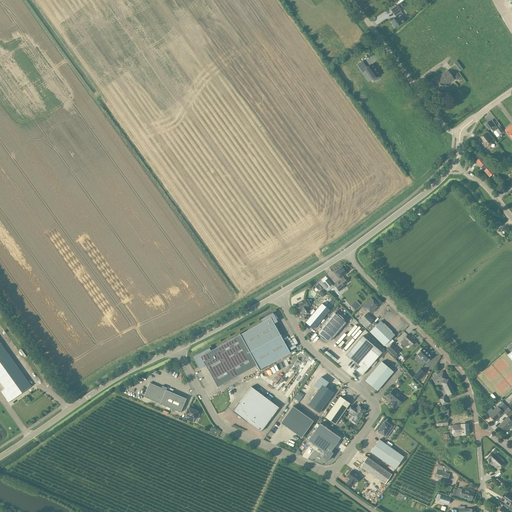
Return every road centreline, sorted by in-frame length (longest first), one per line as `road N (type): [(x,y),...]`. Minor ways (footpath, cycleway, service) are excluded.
road 1 (residential): [(330,478),(373,406),(310,349),(278,293)]
road 2 (residential): [(477,432),(456,367),(346,252)]
road 3 (residential): [(330,478),(226,430),(176,348)]
road 4 (tertiary): [(0,456),(113,379),(176,348)]
road 5 (unclassified): [(459,133),(445,127),(348,0)]
road 6 (tertiary): [(346,252),(453,164)]
